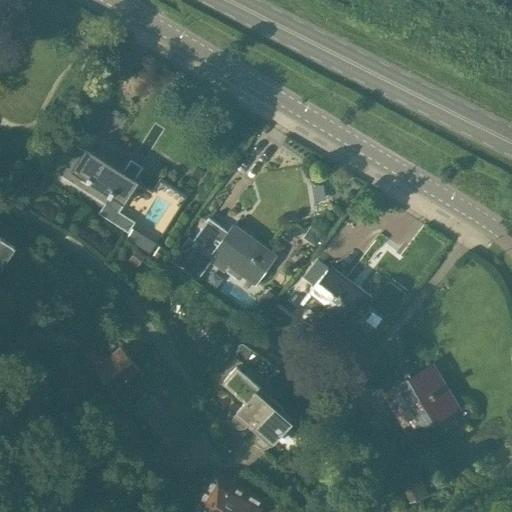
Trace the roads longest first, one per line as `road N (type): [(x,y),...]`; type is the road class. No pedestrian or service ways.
road 1 (tertiary): [(511,242),(114,0)]
road 2 (unclassified): [(311,511),(206,410),(91,257),(0,205)]
road 3 (track): [(84,511),(53,399),(62,382),(100,435),(132,459),(251,458)]
road 4 (primary): [(511,143),(227,0)]
